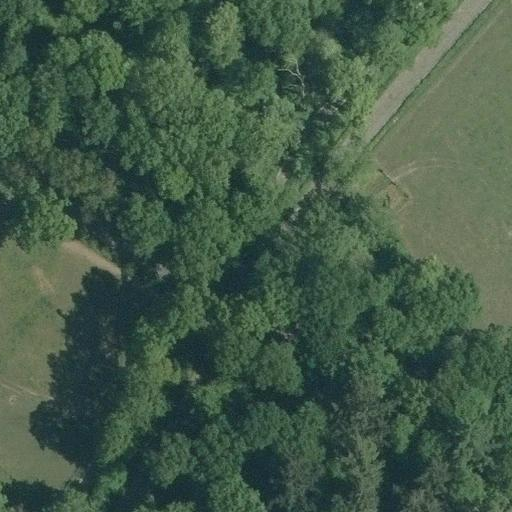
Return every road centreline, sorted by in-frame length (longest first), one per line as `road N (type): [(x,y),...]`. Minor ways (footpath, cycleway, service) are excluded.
road 1 (tertiary): [(244,315),(366,132),(482,0)]
road 2 (unclassified): [(511,418),(244,315)]
road 3 (unclassified): [(244,315),(0,166)]
road 4 (tertiary): [(131,511),(244,315)]
